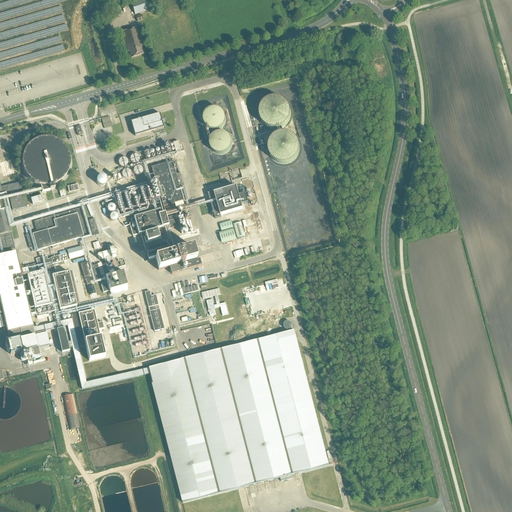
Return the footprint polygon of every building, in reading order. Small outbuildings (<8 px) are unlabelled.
[(135,15),(152,9),(148,0),(140,0),(131,3),(135,15)] [(145,54),(137,28),(121,32),(126,47),(127,47),(128,52),(129,52),(131,58),(145,54)] [(260,111),(259,115),(260,118),(261,120),(262,123),(264,125),(267,127),(270,129),(272,130),(276,130),(279,129),(282,128),(284,127),(287,125),(288,122),(290,119),(291,116),(291,114),(291,111),(290,108),(288,105),(286,103),(283,101),(281,99),(278,99),(275,98),(271,99),(269,100),(266,101),(263,104),(262,106),(260,109),(260,111)] [(204,118),(204,120),(204,122),(204,124),(206,126),(207,128),(209,129),(210,130),(213,131),(215,131),(217,131),(219,130),(221,129),(223,127),(224,125),(225,123),(226,121),(226,119),(225,117),(224,115),(223,113),(222,112),(220,110),(218,109),(216,109),(214,109),(212,109),(209,110),(208,111),(206,113),(205,114),(204,116),(204,118)] [(163,128),(159,114),(131,122),(135,137),(163,128)] [(109,117),(102,119),(104,129),(112,127),(109,117)] [(210,142),(210,144),(210,146),(211,149),(212,151),(213,152),(215,154),(217,154),(219,155),(221,155),(223,155),(225,154),(227,153),(229,152),(230,150),(231,148),(232,146),(232,144),(232,142),(231,140),(230,138),(228,136),(227,135),(225,134),(223,133),(220,133),(218,133),(216,134),(214,135),(213,137),(211,139),(210,140),(210,142)] [(269,146),(268,149),(269,152),(270,155),(271,158),(273,160),(276,162),(279,164),(281,164),(285,164),(287,164),(290,163),(293,162),(296,159),(298,157),(299,154),(299,152),(300,148),(299,146),(298,143),(297,140),(295,138),(293,136),(290,134),(287,134),(284,133),(280,134),(278,135),(275,136),(272,138),(271,141),(269,144),(269,146)] [(40,187),(41,187),(43,193),(56,190),(55,186),(56,186),(59,184),(62,182),(64,181),(65,179),(66,178),(67,176),(68,174),(69,172),(69,171),(70,169),(70,167),(70,166),(70,164),(70,161),(70,158),(69,156),(68,154),(68,153),(67,151),(66,150),(65,148),(64,147),(62,146),(60,144),(59,143),(57,142),(55,142),(54,141),(51,140),(49,140),(45,140),(42,140),(38,141),(35,143),(32,145),(30,147),(28,148),(27,149),(26,151),(24,154),(23,156),(23,158),(22,161),(22,163),(22,165),(22,166),(23,168),(23,170),(23,171),(24,173),(25,174),(26,177),(27,179),(28,180),(30,182),(31,183),(34,185),(37,186),(40,187)] [(173,143),(176,154),(184,152),(182,144),(179,145),(178,142),(173,143)] [(139,162),(139,161),(139,159),(139,158),(139,157),(138,156),(137,155),(136,155),(135,155),(133,155),(132,156),(131,156),(131,157),(130,159),(130,160),(130,161),(131,162),(132,163),(133,164),(134,164),(135,164),(136,164),(137,163),(138,163),(139,162)] [(125,159),(123,158),(122,158),(120,159),(119,160),(119,162),(119,163),(119,165),(120,166),(121,167),(123,167),(124,167),(126,166),(127,165),(127,164),(128,162),(127,161),(126,160),(125,159)] [(183,202),(183,201),(180,189),(172,162),(151,168),(163,208),(174,204),(176,209),(184,206),(183,202)] [(134,169),(133,171),(134,173),(134,174),(135,174),(136,175),(136,176),(138,176),(140,175),(141,175),(141,174),(142,173),(143,171),(142,169),(141,168),(140,167),(138,166),(136,167),(135,168),(134,169)] [(130,177),(131,176),(131,174),(131,172),(129,171),(128,170),(126,170),(124,171),(123,172),(122,174),(122,176),(123,178),(125,179),(127,179),(129,179),(130,177)] [(106,184),(107,182),(106,180),(106,179),(105,177),(103,177),(101,176),(100,177),(98,178),(97,179),(97,180),(96,182),(97,184),(98,185),(99,186),(101,187),(103,187),(104,186),(105,185),(106,184)] [(7,186),(0,188),(0,186),(0,214),(6,213),(3,198),(8,197),(7,193),(8,193),(12,210),(25,207),(20,183),(7,186)] [(69,193),(79,191),(77,185),(67,187),(69,193)] [(180,189),(184,202),(188,201),(184,188),(180,189)] [(248,203),(246,195),(246,194),(239,196),(237,188),(215,194),(214,192),(208,194),(210,201),(216,219),(221,217),(221,216),(243,210),(242,205),(245,204),(248,203)] [(31,198),(33,204),(45,200),(43,195),(31,198)] [(294,197),(294,211),(306,210),(305,197),(294,197)] [(89,236),(81,208),(34,222),(36,231),(34,232),(35,233),(26,235),(30,249),(36,248),(37,251),(89,236)] [(168,227),(164,214),(161,215),(159,211),(157,212),(134,219),(131,220),(132,224),(129,225),(133,236),(138,235),(139,235),(168,226),(168,227)] [(165,217),(169,229),(176,227),(172,215),(165,217)] [(7,216),(0,217),(0,240),(3,252),(15,249),(7,216)] [(93,223),(90,224),(93,236),(99,235),(95,219),(92,220),(93,223)] [(231,221),(220,224),(222,231),(233,228),(231,221)] [(241,223),(233,225),(237,239),(245,237),(241,223)] [(233,229),(219,233),(222,244),(237,240),(233,229)] [(147,243),(159,240),(157,231),(145,235),(147,243)] [(93,243),(94,249),(101,247),(99,241),(93,243)] [(146,251),(149,260),(169,254),(166,245),(146,251)] [(66,251),(69,259),(84,255),(82,246),(66,251)] [(115,249),(114,249),(113,246),(108,247),(109,251),(105,252),(97,254),(99,260),(107,258),(117,255),(115,249)] [(199,259),(197,260),(194,247),(154,258),(158,271),(170,268),(172,275),(201,266),(199,259)] [(243,249),(233,252),(235,258),(245,255),(243,249)] [(40,335),(35,336),(33,329),(33,327),(23,285),(15,254),(0,257),(0,311),(2,311),(3,313),(8,333),(13,355),(19,354),(21,363),(29,361),(40,358),(38,350),(37,349),(49,346),(46,333),(45,333),(40,335)] [(51,259),(48,260),(47,260),(37,262),(39,269),(44,268),(44,267),(67,261),(66,255),(51,259)] [(88,277),(85,263),(80,265),(84,278),(88,277)] [(99,279),(101,279),(97,266),(92,267),(96,280),(99,279)] [(44,272),(39,273),(38,267),(30,269),(24,271),(28,284),(33,309),(34,309),(36,315),(37,315),(37,316),(48,313),(47,306),(51,305),(44,272)] [(122,271),(105,276),(110,293),(126,288),(122,271)] [(69,273),(52,277),(60,311),(77,307),(69,273)] [(103,293),(109,291),(107,283),(101,285),(103,293)] [(197,284),(181,289),(183,294),(199,290),(197,284)] [(90,295),(96,294),(93,285),(87,287),(90,295)] [(156,296),(151,297),(150,292),(145,293),(154,332),(164,330),(156,296)] [(214,299),(207,300),(209,315),(216,314),(214,299)] [(105,358),(99,330),(104,329),(102,323),(97,324),(94,311),(71,316),(71,320),(78,348),(86,346),(89,361),(105,358)] [(66,328),(58,330),(63,353),(71,352),(66,328)] [(294,332),(148,369),(183,503),(237,489),(280,478),(281,482),(293,479),(292,475),(301,472),(329,465),(294,332)] [(129,378),(148,374),(147,369),(128,372),(129,378)] [(73,395),(62,397),(69,431),(80,428),(73,395)]
